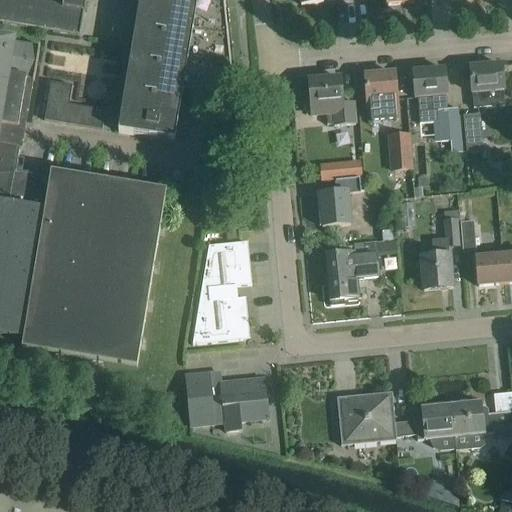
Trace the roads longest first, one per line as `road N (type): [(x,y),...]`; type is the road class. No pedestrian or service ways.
road 1 (unclassified): [(293,325),(267,63)]
road 2 (unclassified): [(267,63),(511,42)]
road 3 (unclassified): [(293,325),(299,343),(318,346),(511,326)]
road 4 (unclassified): [(199,511),(0,457)]
